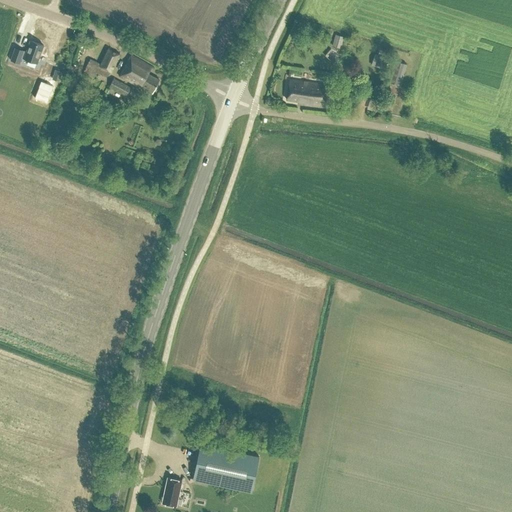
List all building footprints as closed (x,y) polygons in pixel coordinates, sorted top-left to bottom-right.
[(335,34),(332,46),(340,48),(343,36),(335,34)] [(36,62),(43,44),(29,39),(25,50),(14,45),(9,59),(18,62),(21,56),(36,62)] [(109,48),(99,66),(89,61),(85,69),(97,75),(98,72),(108,78),(121,54),(109,48)] [(374,54),(371,65),(385,69),(390,52),(379,49),(377,55),(374,54)] [(151,92),(159,78),(148,72),(151,66),(129,54),(119,74),(151,92)] [(401,85),(407,64),(394,60),(388,81),(401,85)] [(69,64),(66,72),(71,74),(74,66),(69,64)] [(55,69),(52,78),(58,80),(61,71),(55,69)] [(114,78),(109,86),(127,96),(131,87),(114,78)] [(325,107),(328,84),(290,79),(287,99),(304,101),(303,104),(325,107)] [(250,492),(258,457),(199,443),(191,478),(250,492)] [(176,506),(181,481),(166,477),(161,503),(176,506)]
